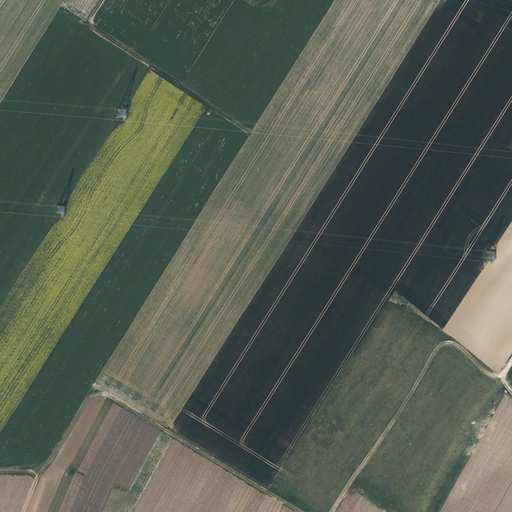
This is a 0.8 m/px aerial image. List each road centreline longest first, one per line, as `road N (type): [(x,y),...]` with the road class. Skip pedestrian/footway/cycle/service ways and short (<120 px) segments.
road 1 (track): [(299,511),(104,393),(88,397),(38,472),(0,472)]
road 2 (track): [(511,388),(451,340),(442,342),(330,511)]
road 3 (track): [(209,103),(88,23),(103,0)]
